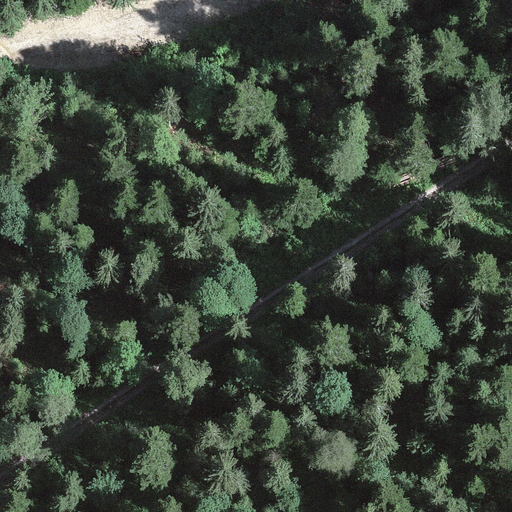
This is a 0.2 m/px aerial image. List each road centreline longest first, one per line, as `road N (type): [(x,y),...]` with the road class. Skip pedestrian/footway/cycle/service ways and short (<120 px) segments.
road 1 (track): [(511,161),(228,331),(162,359),(0,480)]
road 2 (track): [(233,0),(0,47)]
road 3 (track): [(383,239),(511,268)]
